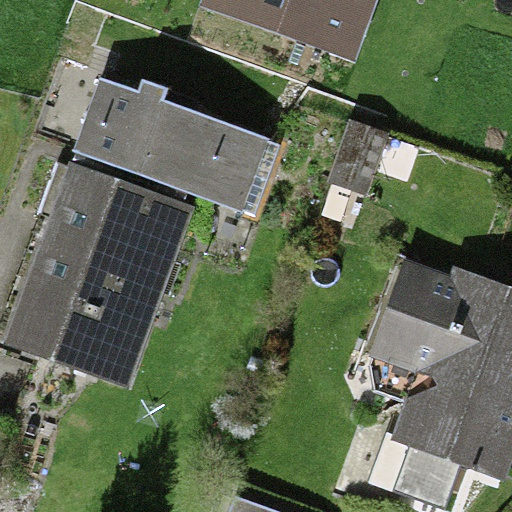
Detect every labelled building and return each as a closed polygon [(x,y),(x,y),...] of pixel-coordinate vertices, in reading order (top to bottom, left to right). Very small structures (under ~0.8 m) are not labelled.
[(229,0),(351,42),(365,0),(229,0)] [(271,154),(94,92),(70,163),(245,227),(271,154)] [(385,136),(351,124),(339,159),(373,170),(385,136)] [(169,221),(70,186),(16,339),(116,375),(169,221)] [(511,435),(511,312),(406,274),(375,359),(418,373),(396,440),(499,474),(511,435)] [(271,511),(234,497),(229,511),(271,511)]
